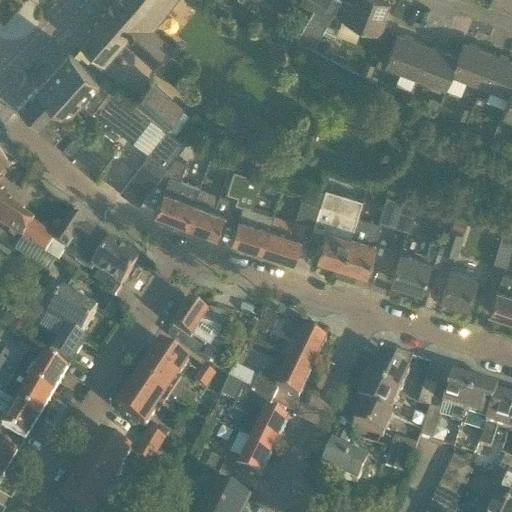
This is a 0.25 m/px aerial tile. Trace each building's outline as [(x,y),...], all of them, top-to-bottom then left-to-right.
[(152,29),(163,17),(175,0),(115,0),(78,42),(103,64),(122,41),(152,67),(171,45),(152,29)] [(309,10),(314,0),(300,0),(298,4),(309,10)] [(328,0),(314,0),(309,10),(320,16),(328,0)] [(379,0),(353,0),(345,22),(344,23),(379,36),(382,28),(379,26),(388,3),(379,0)] [(511,0),(490,0),(489,2),(511,10),(511,0)] [(327,24),(310,14),(296,39),(313,49),(327,24)] [(407,95),(414,78),(427,46),(397,34),(384,67),(407,76),(400,93),(407,95)] [(493,55),(484,51),(463,43),(457,58),(450,75),(451,75),(481,87),(493,55)] [(414,78),(424,83),(445,91),(451,75),(450,75),(457,58),(427,46),(414,78)] [(37,86),(36,87),(64,113),(66,115),(80,100),(132,140),(149,118),(134,106),(133,104),(97,76),(69,51),(43,79),(44,80),(39,87),(37,86)] [(481,87),(509,97),(511,90),(511,62),(493,55),(481,87)] [(149,118),(163,129),(166,131),(183,108),(152,82),(133,104),(134,106),(149,118)] [(95,135),(92,139),(79,127),(66,115),(64,113),(36,87),(18,107),(46,133),(61,146),(93,175),(112,149),(95,135)] [(511,90),(509,97),(503,112),(506,113),(511,115),(511,90)] [(174,134),(166,131),(149,153),(167,166),(173,158),(185,141),(174,134)] [(11,167),(11,164),(8,164),(0,157),(0,224),(22,238),(33,223),(32,222),(24,214),(24,213),(1,193),(3,191),(0,188),(0,175),(8,168),(11,167)] [(185,225),(194,202),(199,188),(180,181),(187,163),(173,158),(167,166),(162,174),(169,177),(164,191),(163,190),(155,213),(185,225)] [(234,171),(226,192),(239,197),(246,176),(247,175),(234,171)] [(242,206),(231,241),(261,251),(269,229),(273,216),(250,208),(259,180),(246,176),(239,197),(236,204),(242,206)] [(387,194),(379,220),(396,226),(404,200),(387,194)] [(220,196),(215,210),(194,202),(185,225),(216,237),(224,214),(224,213),(229,199),(220,196)] [(301,198),(294,221),(289,236),(269,229),(261,251),(293,261),(301,239),(300,239),(305,223),(313,226),(318,211),(319,206),(301,198)] [(404,200),(396,226),(410,230),(418,204),(404,200)] [(318,211),(313,226),(312,228),(324,232),(316,257),(342,265),(355,223),(340,218),(342,213),(319,206),(318,211)] [(94,233),(83,225),(84,224),(71,215),(54,241),(66,249),(69,245),(80,252),(74,260),(91,271),(92,269),(109,281),(102,291),(114,299),(121,288),(120,288),(138,262),(109,243),(108,245),(93,235),(94,233)] [(455,218),(451,231),(462,234),(464,235),(468,222),(455,218)] [(355,223),(342,265),(367,273),(375,246),(379,230),(355,223)] [(455,255),(462,234),(448,230),(441,251),(455,255)] [(506,267),(511,248),(511,235),(503,232),(493,263),(506,267)] [(404,238),(391,281),(421,290),(431,260),(412,255),(416,242),(404,238)] [(450,270),(441,297),(467,305),(476,279),(450,270)] [(511,276),(502,273),(497,290),(495,290),(489,312),(511,319),(511,276)] [(85,341),(80,338),(97,310),(64,290),(47,318),(64,328),(49,352),(70,365),(85,341)] [(190,340),(202,324),(221,330),(228,315),(210,310),(207,314),(189,302),(172,328),(190,340)] [(299,341),(290,361),(312,372),(326,342),(304,332),(290,325),(285,334),(299,341)] [(160,345),(149,361),(138,377),(166,396),(167,395),(176,401),(185,387),(176,381),(188,363),(160,345)] [(9,356),(0,350),(0,364),(3,366),(9,356)] [(16,374),(52,396),(66,372),(29,351),(16,374)] [(407,372),(412,359),(413,357),(396,352),(391,365),(380,359),(369,381),(399,395),(410,374),(407,372)] [(258,377),(251,391),(272,402),(277,391),(298,401),(312,372),(290,361),(280,356),(273,368),(283,373),(278,383),(260,373),(258,377)] [(235,366),(227,380),(251,391),(258,377),(235,366)] [(203,368),(198,375),(211,384),(216,377),(203,368)] [(8,400),(15,405),(39,419),(52,396),(16,374),(2,397),(8,400)] [(206,391),(211,384),(198,375),(193,382),(206,391)] [(437,385),(430,409),(440,413),(442,405),(454,409),(451,420),(462,424),(465,414),(475,383),(452,376),(448,389),(437,385)] [(166,396),(138,377),(116,410),(144,429),(166,396)] [(267,413),(272,402),(251,391),(227,380),(220,396),(234,404),(232,411),(259,424),(251,441),(273,452),(287,422),(267,413)] [(399,395),(369,381),(359,402),(363,404),(389,416),(399,395)] [(418,404),(428,408),(430,409),(437,385),(425,382),(418,404)] [(465,414),(487,421),(495,395),(496,395),(497,390),(475,383),(465,414)] [(489,448),(496,429),(507,433),(511,416),(511,400),(496,395),(495,395),(487,421),(479,445),(489,448)] [(353,425),(383,440),(394,418),(389,416),(363,404),(353,425)] [(0,427),(25,442),(39,419),(15,405),(9,416),(0,411),(0,427)] [(440,413),(430,409),(428,408),(419,437),(432,441),(440,413)] [(206,420),(200,433),(210,438),(216,425),(206,420)] [(150,448),(158,435),(149,430),(141,442),(150,448)] [(344,446),(348,436),(340,432),(335,442),(344,446)] [(110,485),(120,469),(130,451),(102,434),(81,469),(110,485)] [(166,440),(158,435),(150,448),(159,453),(166,440)] [(209,441),(207,440),(201,437),(199,436),(188,458),(197,463),(209,441)] [(418,446),(396,439),(395,439),(392,448),(415,456),(418,446)] [(259,481),(273,452),(251,441),(241,460),(227,453),(223,462),(237,469),(236,470),(259,481)] [(133,455),(141,460),(150,466),(159,453),(150,448),(141,442),(133,455)] [(0,445),(0,484),(9,470),(12,472),(15,471),(20,462),(19,459),(16,457),(17,456),(0,445)] [(367,463),(332,447),(322,469),(356,485),(367,463)] [(511,485),(511,471),(503,467),(508,457),(501,453),(490,475),(502,481),(511,485)] [(470,478),(475,467),(453,456),(448,467),(470,478)] [(511,458),(508,457),(503,467),(511,471),(511,458)] [(141,460),(135,471),(144,477),(150,466),(141,460)] [(448,467),(443,477),(465,488),(470,478),(448,467)] [(81,469),(71,486),(61,503),(76,511),(93,511),(110,485),(81,469)] [(460,499),(465,488),(443,477),(438,488),(460,499)] [(173,481),(170,488),(180,493),(183,486),(173,481)] [(511,485),(502,481),(492,502),(511,511),(511,485)] [(242,511),(247,502),(247,501),(213,485),(203,505),(217,511),(242,511)] [(176,501),(180,493),(170,488),(166,496),(176,501)] [(438,488),(433,499),(454,510),(460,499),(438,488)] [(432,511),(453,511),(454,510),(433,499),(428,510),(432,511)] [(511,511),(492,502),(487,511),(511,511)]
